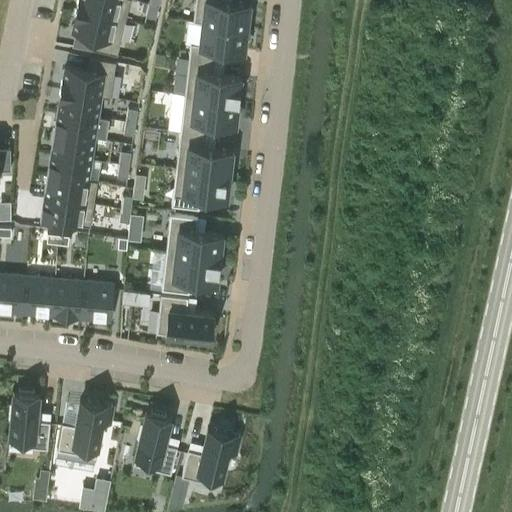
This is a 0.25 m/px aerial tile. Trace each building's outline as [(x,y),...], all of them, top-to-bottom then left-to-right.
[(78,0),(76,7),(124,19),(128,0),(78,0)] [(194,0),(192,19),(202,21),(246,26),(249,1),(237,0),(194,0)] [(148,1),(145,14),(155,17),(158,4),(148,1)] [(76,7),(71,29),(94,34),(91,47),(116,53),(124,19),(76,7)] [(190,41),(188,56),(216,59),(217,46),(243,49),(246,26),(202,21),(200,42),(190,41)] [(64,65),(61,88),(99,94),(109,95),(115,60),(90,56),(88,69),(64,65)] [(188,56),(184,93),(237,99),(240,75),(214,72),(216,59),(188,56)] [(61,88),(57,109),(96,115),(99,94),(61,88)] [(184,93),(179,130),(207,133),(209,119),(235,122),(237,99),(184,93)] [(128,106),(126,119),(135,120),(138,107),(128,106)] [(57,109),(54,130),(92,136),(96,115),(57,109)] [(126,119),(123,132),(133,133),(135,120),(126,119)] [(54,130),(51,152),(89,158),(92,136),(54,130)] [(179,130),(175,166),(229,173),(232,148),(206,145),(207,133),(179,130)] [(121,149),(119,162),(129,163),(131,150),(121,149)] [(51,152),(47,173),(86,179),(89,158),(51,152)] [(1,155),(0,168),(10,169),(11,156),(1,155)] [(119,162),(117,175),(127,176),(129,163),(119,162)] [(175,166),(171,204),(199,207),(200,193),(226,196),(229,173),(175,166)] [(47,173),(44,194),(92,202),(96,181),(86,179),(47,173)] [(122,193),(121,206),(131,207),(132,194),(122,193)] [(44,194),(40,217),(89,225),(92,202),(44,194)] [(121,206),(119,219),(129,220),(131,207),(121,206)] [(170,212),(165,251),(219,257),(222,233),(196,229),(197,216),(170,212)] [(0,224),(0,234),(10,235),(10,226),(0,224)] [(47,232),(46,241),(56,242),(58,233),(47,232)] [(58,233),(56,242),(67,243),(68,234),(58,233)] [(118,236),(117,246),(126,247),(127,237),(118,236)] [(165,251),(161,288),(189,291),(190,277),(216,280),(219,257),(165,251)] [(0,272),(0,308),(22,310),(25,274),(0,272)] [(25,274),(22,310),(51,313),(54,277),(25,274)] [(54,277),(51,313),(80,315),(83,279),(54,277)] [(83,279),(80,315),(109,318),(113,282),(83,279)] [(160,293),(156,330),(182,334),(181,336),(197,338),(197,335),(209,337),(212,311),(187,308),(188,296),(160,293)] [(10,418),(8,444),(47,447),(50,419),(36,418),(38,392),(33,392),(34,389),(18,388),(17,390),(13,390),(12,402),(9,402),(8,418),(10,418)] [(62,421),(57,448),(96,455),(102,420),(110,421),(113,404),(80,398),(76,423),(62,421)] [(139,437),(132,463),(170,472),(177,445),(163,442),(170,416),(165,415),(166,413),(150,409),(150,411),(145,410),(142,422),(140,421),(136,437),(139,437)] [(188,448),(181,475),(219,484),(228,449),(236,451),(240,434),(208,426),(201,451),(188,448)]
